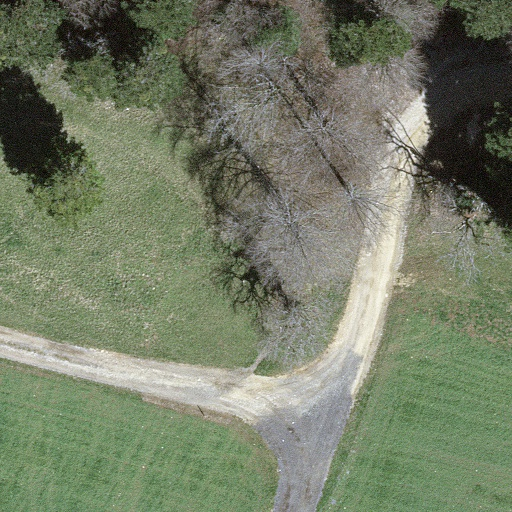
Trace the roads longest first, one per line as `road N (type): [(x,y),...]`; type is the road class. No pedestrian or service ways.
road 1 (track): [(511,82),(454,107),(418,151),(330,425)]
road 2 (track): [(330,425),(0,339)]
